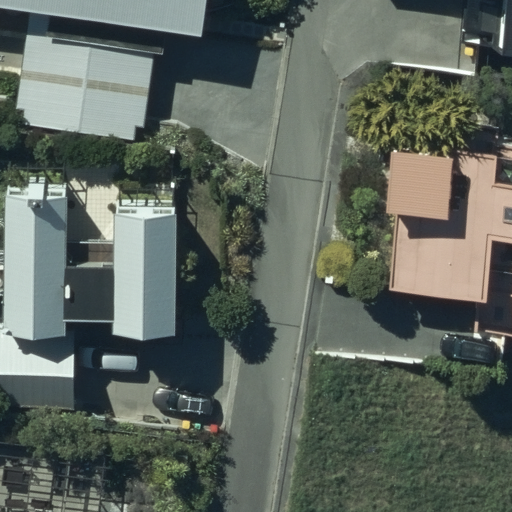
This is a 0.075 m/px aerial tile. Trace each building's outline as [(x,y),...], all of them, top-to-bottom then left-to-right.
[(0,0),(0,21),(28,25),(16,113),(23,113),(21,126),(132,141),(133,132),(142,133),(152,60),(160,61),(163,45),(198,50),(204,0),(0,0)] [(511,0),(470,0),(468,37),(503,39),(501,69),(511,69),(511,0)] [(395,132),(388,214),(398,214),(393,290),(477,301),(475,325),(511,329),(511,144),(499,142),(502,126),(413,114),(411,134),(395,132)] [(6,209),(3,209),(2,344),(0,343),(0,411),(71,415),(75,344),(65,344),(66,333),(109,334),(109,344),(171,345),(174,201),(116,200),(116,225),(111,224),(111,281),(65,281),(66,183),(6,183),(6,209)] [(0,511),(100,511),(105,462),(0,452),(0,511)]
